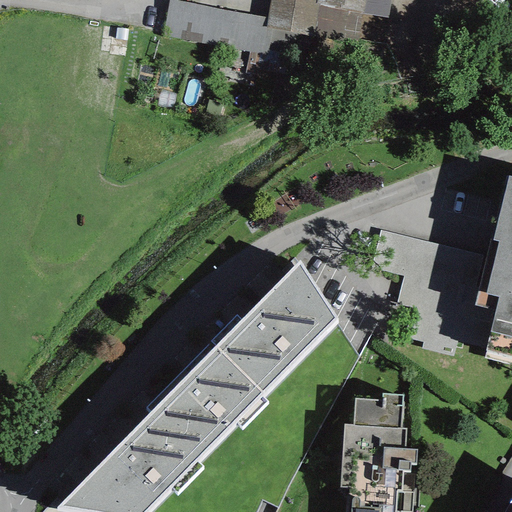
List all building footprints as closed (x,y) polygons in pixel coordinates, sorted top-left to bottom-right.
[(266,57),(271,27),(264,26),(266,18),(170,0),(169,0),(162,38),(266,57)] [(269,0),(266,18),(264,26),(271,27),(356,43),(362,13),(363,0),(269,0)] [(390,0),(363,0),(362,13),(387,17),(390,0)] [(511,176),(508,176),(492,240),(490,239),(473,306),(487,309),(480,337),(489,339),(484,360),(511,366),(511,176)] [(300,259),(215,347),(262,393),(338,320),(300,259)] [(195,461),(262,393),(215,347),(148,415),(195,461)] [(381,400),(354,398),(353,426),(345,425),(341,487),(347,488),(345,511),(411,511),(414,474),(410,474),(410,465),(415,465),(416,449),(405,448),(406,429),(402,429),(404,396),(381,394),(381,400)] [(82,511),(144,511),(195,461),(148,415),(55,508),(82,511)]
